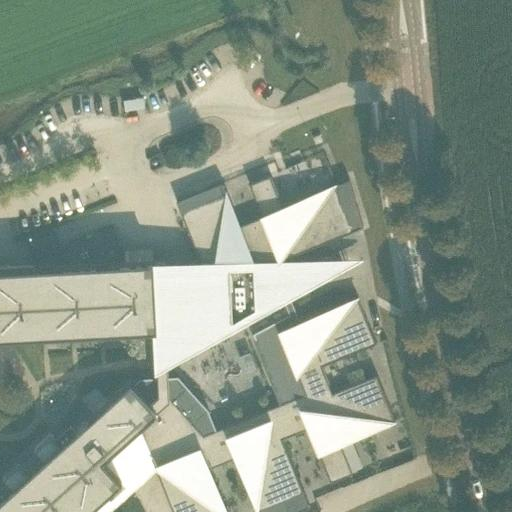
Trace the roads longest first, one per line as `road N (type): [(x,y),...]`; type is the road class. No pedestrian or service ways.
road 1 (residential): [(493,511),(416,170)]
road 2 (unclassified): [(401,0),(395,52),(402,127),(416,170)]
road 3 (unclassified): [(416,170),(416,85),(401,0)]
